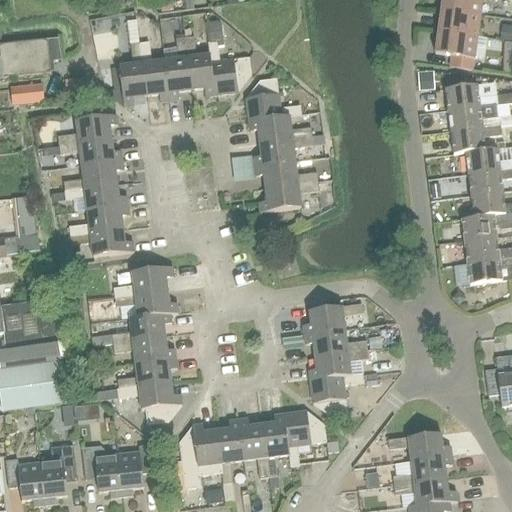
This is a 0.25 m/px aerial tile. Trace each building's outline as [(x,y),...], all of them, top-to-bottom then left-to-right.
[(442,0),(441,13),(480,18),(482,0),(442,0)] [(192,1),(185,2),(186,12),(194,11),(192,1)] [(160,6),(161,13),(173,12),(173,4),(160,6)] [(441,13),(438,34),(477,39),(480,18),(441,13)] [(146,100),(139,46),(138,47),(135,20),(127,21),(132,66),(118,68),(124,111),(134,110),(133,102),(146,100)] [(218,24),(206,26),(208,46),(217,45),(218,49),(224,48),(221,27),(218,24)] [(511,27),(501,26),(500,44),(511,45),(511,27)] [(477,39),(438,34),(435,56),(453,58),(472,61),(474,61),(477,39)] [(214,100),(209,57),(197,58),(194,40),(191,40),(185,41),(191,95),(204,93),(205,101),(214,100)] [(58,41),(0,47),(0,80),(50,75),(49,64),(61,63),(58,41)] [(191,95),(185,41),(175,42),(177,61),(164,62),(170,105),(179,104),(178,96),(191,95)] [(170,105),(164,62),(151,64),(149,45),(139,46),(146,100),(159,99),(160,106),(170,105)] [(208,46),(209,57),(214,100),(238,97),(238,95),(251,78),(249,61),(234,63),(233,62),(220,64),(218,49),(217,45),(208,46)] [(471,72),(472,61),(453,58),(451,69),(471,72)] [(430,76),(417,77),(418,93),(431,92),(430,76)] [(82,80),(64,83),(66,99),(84,97),(82,80)] [(245,102),(248,124),(289,119),(289,120),(301,118),(300,109),(280,112),(278,98),(276,82),(259,84),(247,102),(245,102)] [(42,87),(10,91),(12,107),(44,104),(42,87)] [(448,114),(480,110),(498,108),(511,106),(511,96),(478,101),(477,88),(445,92),(448,114)] [(511,118),(481,122),(480,110),(448,114),(451,135),(500,129),(500,128),(511,126),(511,118)] [(58,149),(111,142),(109,129),(118,128),(116,118),(75,123),(77,137),(57,140),(58,149)] [(289,119),(248,124),(250,134),(258,133),(259,147),(312,140),(311,131),(291,133),(289,120),(289,119)] [(465,156),(485,153),(483,140),(501,138),(500,129),(451,135),(453,157),(465,156)] [(322,139),(312,140),(313,149),(323,147),(322,139)] [(313,149),(312,140),(259,147),(261,160),(253,161),(254,170),(295,165),(293,151),(313,149)] [(111,142),(58,149),(60,158),(79,156),(81,169),(122,164),(121,155),(113,156),(111,142)] [(498,152),(485,153),(465,156),(468,178),(511,172),(511,162),(499,164),(498,152)] [(122,164),(81,169),(83,182),(63,185),(64,194),(117,187),(115,174),(123,173),(122,164)] [(263,179),(265,192),(318,185),(317,176),(297,178),(295,165),(254,170),(255,180),(263,179)] [(471,199),(502,195),(501,183),(511,181),(511,172),(468,178),(471,199)] [(299,197),(319,194),(333,192),(332,183),(318,185),(265,192),(267,205),(259,206),(260,216),(301,210),(299,197)] [(87,214),(128,209),(127,200),(119,201),(117,187),(64,194),(54,195),(55,205),(85,201),(87,214)] [(439,187),(430,188),(432,201),(441,200),(439,187)] [(511,206),(504,207),(502,195),(471,199),(473,221),(511,215),(511,206)] [(14,201),(19,236),(35,234),(31,199),(14,201)] [(128,209),(87,214),(89,228),(69,230),(70,239),(124,233),(122,219),(129,219),(128,209)] [(511,230),(511,215),(473,221),(462,223),(464,245),(496,241),(495,228),(496,228),(500,232),(511,230)] [(124,233),(70,239),(71,249),(91,246),(93,260),(135,255),(133,245),(125,246),(124,233)] [(17,238),(4,240),(7,260),(20,258),(20,257),(18,243),(17,238)] [(511,250),(498,253),(496,241),(464,245),(467,266),(511,260),(511,250)] [(470,288),(511,282),(511,260),(467,266),(470,288)] [(130,265),(131,275),(149,273),(147,263),(130,265)] [(113,292),(115,301),(167,294),(165,281),(174,280),(172,270),(131,275),(133,289),(113,292)] [(457,293),(451,301),(458,308),(465,301),(457,293)] [(167,294),(115,301),(116,310),(135,308),(137,321),(129,322),(129,323),(170,317),(178,316),(177,306),(169,307),(167,294)] [(0,310),(0,309),(0,336),(3,336),(6,351),(0,351),(0,393),(3,414),(25,411),(33,410),(67,405),(61,365),(60,365),(57,344),(65,343),(59,301),(0,310)] [(304,338),(345,333),(343,319),(363,317),(362,307),(309,314),(311,327),(303,329),(304,338)] [(170,317),(129,323),(131,335),(111,338),(112,347),(165,340),(163,327),(171,326),(170,317)] [(345,333),(304,338),(305,348),(313,347),(315,360),(368,353),(366,344),(346,347),(345,333)] [(93,350),(112,347),(111,338),(92,340),(93,350)] [(381,339),(367,340),(369,352),(382,350),(381,339)] [(135,367),(176,362),(175,353),(167,354),(165,340),(112,347),(114,357),(134,354),(135,367)] [(368,353),(315,360),(316,373),(308,374),(310,384),(350,379),(349,365),(369,362),(368,353)] [(501,411),(511,409),(511,358),(495,361),(496,372),(484,374),(488,399),(500,398),(501,411)] [(137,381),(117,383),(106,385),(107,394),(117,393),(171,386),(169,373),(177,372),(176,362),(135,367),(137,381)] [(350,379),(310,384),(312,406),(313,406),(330,420),(347,418),(343,389),(364,386),(362,377),(350,379)] [(376,377),(364,378),(365,389),(377,388),(376,377)] [(171,386),(117,393),(118,402),(139,399),(141,413),(145,413),(147,428),(168,425),(180,408),(182,408),(180,398),(172,399),(171,386)] [(74,428),(72,408),(62,409),(63,429),(74,428)] [(83,409),(74,409),(75,424),(85,423),(83,409)] [(324,428),(307,414),(283,417),(288,458),(290,470),(299,469),(297,450),(311,448),(311,446),(326,444),(324,428)] [(262,428),(268,481),(278,480),(275,460),(288,458),(283,417),(274,419),(275,426),(262,428)] [(268,481),(262,428),(249,430),(248,422),(238,423),(243,463),(256,462),(259,482),(268,481)] [(216,434),(221,477),(222,487),(232,485),(230,465),(243,463),(238,423),(229,424),(230,432),(216,434)] [(221,477),(216,434),(203,435),(202,428),(192,429),(192,430),(179,447),(184,492),(201,490),(200,480),(221,477)] [(410,464),(451,459),(450,449),(442,450),(440,437),(388,443),(389,453),(409,450),(410,464)] [(337,444),(326,445),(328,455),(338,454),(337,444)] [(77,484),(74,456),(73,448),(50,450),(52,465),(40,466),(45,508),(56,507),(55,501),(67,499),(65,486),(77,484)] [(139,455),(117,458),(122,500),(133,498),(132,492),(143,490),(142,477),(154,476),(151,448),(138,449),(139,455)] [(110,501),(122,500),(117,458),(105,459),(104,452),(100,449),(81,451),(85,483),(97,482),(99,495),(110,494),(110,501)] [(452,468),(451,459),(410,464),(412,477),(392,480),(393,489),(446,482),(444,469),(452,468)] [(45,508),(40,466),(18,469),(18,463),(5,464),(8,492),(20,490),(22,504),(33,503),(34,510),(45,508)] [(377,476),(365,477),(367,491),(379,490),(377,476)] [(278,480),(268,481),(269,490),(279,488),(278,480)] [(447,496),(446,482),(393,489),(395,498),(414,496),(416,509),(449,505),(457,504),(456,495),(447,496)]
